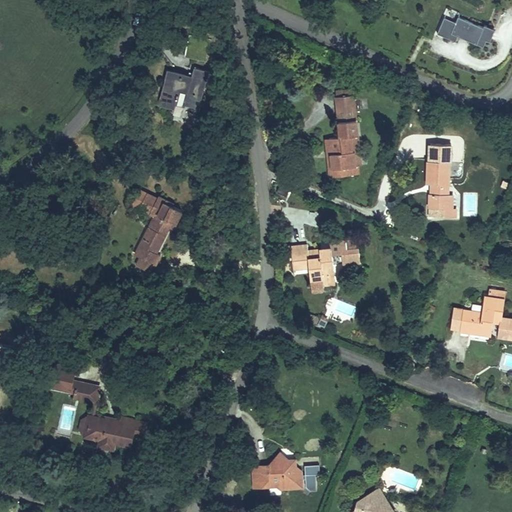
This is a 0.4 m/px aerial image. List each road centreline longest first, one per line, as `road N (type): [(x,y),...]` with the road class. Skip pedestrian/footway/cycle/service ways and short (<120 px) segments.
road 1 (residential): [(227,2),(261,220),(263,319)]
road 2 (residential): [(227,2),(283,17),(465,100),(484,102),(511,84)]
road 3 (residential): [(511,415),(263,319)]
road 4 (residential): [(127,0),(99,86),(60,134),(0,180)]
road 5 (residential): [(263,319),(193,511)]
